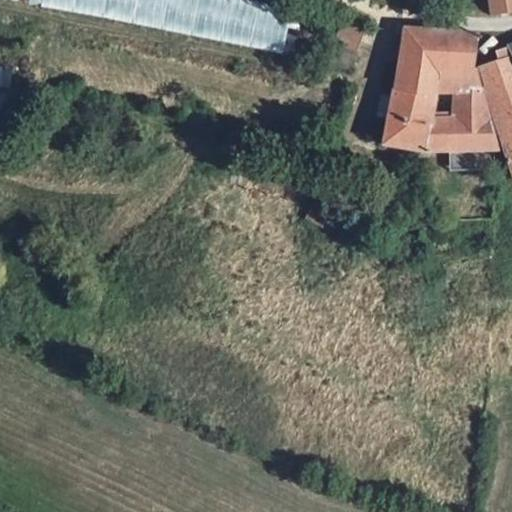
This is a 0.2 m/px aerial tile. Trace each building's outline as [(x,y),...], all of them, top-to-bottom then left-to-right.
[(290,6),(259,0),(39,0),(38,7),(282,51),(290,6)] [(511,12),(511,0),(489,0),(491,16),(511,12)] [(399,66),(438,69),(477,72),(476,70),(477,37),(404,31),(399,66)] [(511,56),(511,59),(484,68),(491,94),(511,84),(511,48),(510,49),(511,56)] [(437,126),(438,69),(399,66),(397,79),(391,111),(382,143),(430,154),(443,154),(501,152),(483,93),(457,91),(449,126),(437,126)] [(511,84),(491,94),(511,167),(511,84)]
